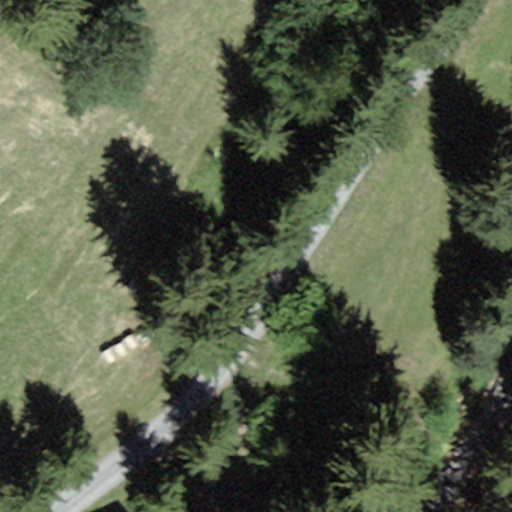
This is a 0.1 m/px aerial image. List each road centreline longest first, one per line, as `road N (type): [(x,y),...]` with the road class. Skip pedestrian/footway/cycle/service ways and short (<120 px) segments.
road 1 (unclassified): [(458,0),(220,356),(178,404),(46,511)]
road 2 (unclassified): [(434,511),(471,471),(511,386)]
